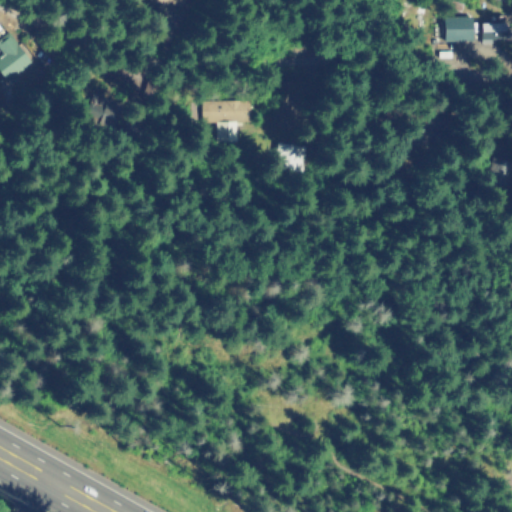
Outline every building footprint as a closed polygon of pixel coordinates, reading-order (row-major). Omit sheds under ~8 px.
[(472,16),(443,17),(444,41),(472,40),(472,16)] [(503,40),(479,41),(479,17),(502,16),(503,40)] [(28,59),(5,76),(0,68),(0,50),(1,50),(0,48),(0,35),(7,30),(28,59)] [(118,103),(110,129),(83,121),(91,94),(118,103)] [(234,119),(234,138),(228,138),(228,152),(216,152),(215,139),(212,139),(211,120),(199,120),(198,96),(245,95),(246,119),(234,119)] [(438,121),(417,148),(398,134),(419,105),(438,121)] [(300,169),(276,170),(275,145),(299,144),(300,169)] [(511,164),(511,167),(504,183),(482,172),(491,154),(511,164)]
